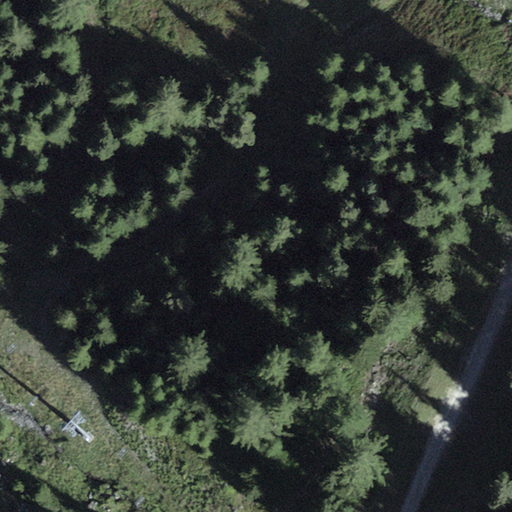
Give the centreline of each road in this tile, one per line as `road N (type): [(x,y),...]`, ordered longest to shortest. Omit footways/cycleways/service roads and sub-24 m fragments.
road 1 (track): [(310,0),(269,49),(296,163),(271,212),(60,303)]
road 2 (track): [(407,511),(511,273)]
